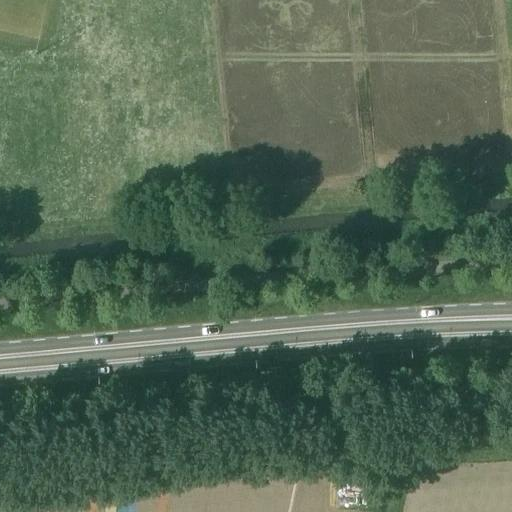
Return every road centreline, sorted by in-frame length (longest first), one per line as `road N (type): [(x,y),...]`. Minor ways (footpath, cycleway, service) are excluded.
road 1 (unclassified): [(511,401),(0,444)]
road 2 (secondary): [(511,310),(0,349)]
road 3 (secondary): [(0,382),(511,346)]
